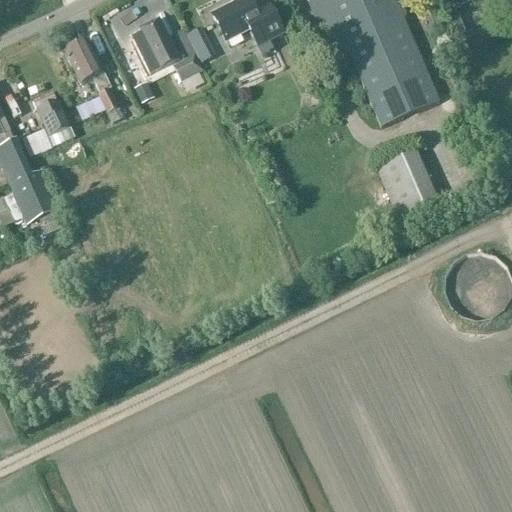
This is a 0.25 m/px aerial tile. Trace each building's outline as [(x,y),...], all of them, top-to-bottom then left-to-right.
[(256,16),(247,0),(242,0),(234,4),(235,7),(212,19),(226,44),(249,33),(258,51),(284,37),(269,9),(256,16)] [(318,0),(308,5),(333,64),(349,57),(381,132),(440,107),(392,0),(318,0)] [(142,37),(132,42),(150,78),(178,64),(159,24),(141,33),(142,37)] [(183,34),(170,40),(174,49),(183,65),(172,71),(181,87),(204,75),(183,34)] [(112,94),(88,45),(65,57),(81,90),(93,84),(100,99),(99,100),(108,120),(119,114),(110,95),(112,94)] [(136,95),(141,108),(153,103),(148,90),(136,95)] [(71,133),(59,105),(36,114),(48,142),(71,133)] [(52,152),(44,134),(22,144),(30,162),(52,152)] [(17,145),(0,152),(0,153),(32,226),(60,213),(44,177),(33,181),(17,145)] [(376,171),(402,230),(440,214),(415,154),(376,171)]
